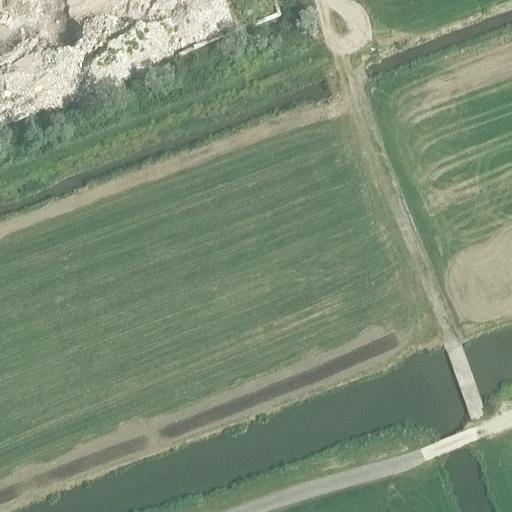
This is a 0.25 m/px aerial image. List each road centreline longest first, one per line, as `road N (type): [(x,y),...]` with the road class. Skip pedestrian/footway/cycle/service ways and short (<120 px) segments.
road 1 (track): [(429,462),(481,429),(315,0)]
road 2 (track): [(249,511),(330,483),(429,462)]
